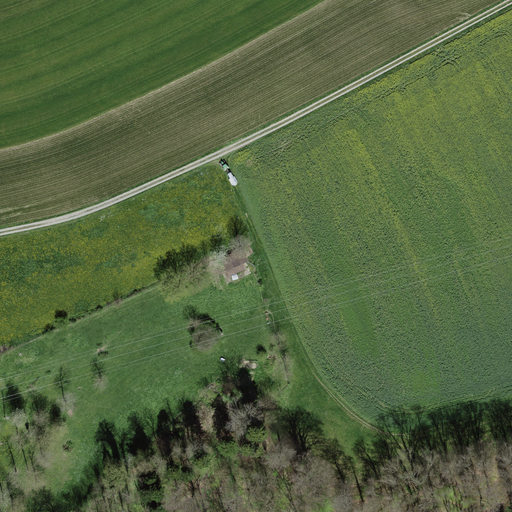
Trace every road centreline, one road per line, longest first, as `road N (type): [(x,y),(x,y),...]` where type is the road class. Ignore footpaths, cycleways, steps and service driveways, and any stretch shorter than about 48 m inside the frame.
road 1 (track): [(220,153),(306,362),(332,398),(377,433),(405,440)]
road 2 (track): [(511,0),(220,153)]
road 3 (track): [(220,153),(95,208),(0,232)]
